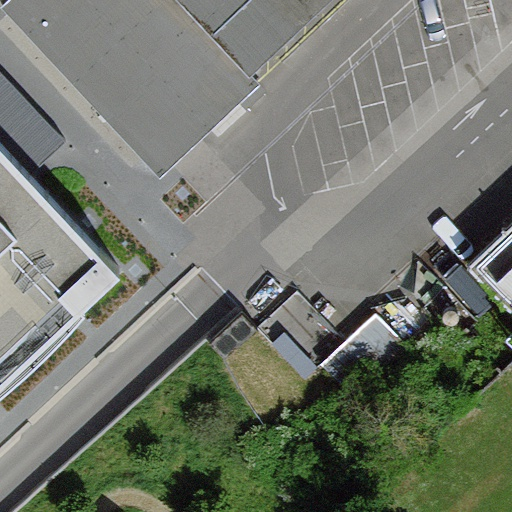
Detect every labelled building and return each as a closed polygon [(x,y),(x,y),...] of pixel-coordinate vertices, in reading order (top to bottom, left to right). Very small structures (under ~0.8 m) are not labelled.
[(0,0),(0,1),(167,177),(182,165),(268,84),(257,70),(331,0),(0,0)] [(0,395),(126,278),(0,144),(0,395)] [(511,218),(466,261),(501,300),(511,311),(511,218)] [(447,286),(425,307),(434,317),(456,341),(479,321),(447,286)] [(376,314),(324,363),(368,409),(419,360),(403,343),(376,314)]
